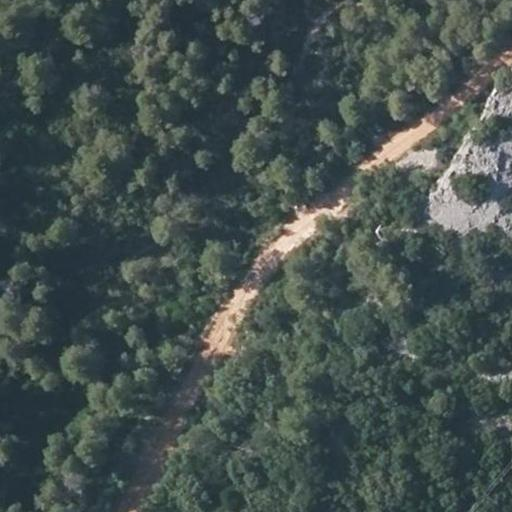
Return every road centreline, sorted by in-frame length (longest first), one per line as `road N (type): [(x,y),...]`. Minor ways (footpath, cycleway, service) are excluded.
road 1 (track): [(128,511),(243,277),(511,47)]
road 2 (track): [(80,0),(0,93)]
